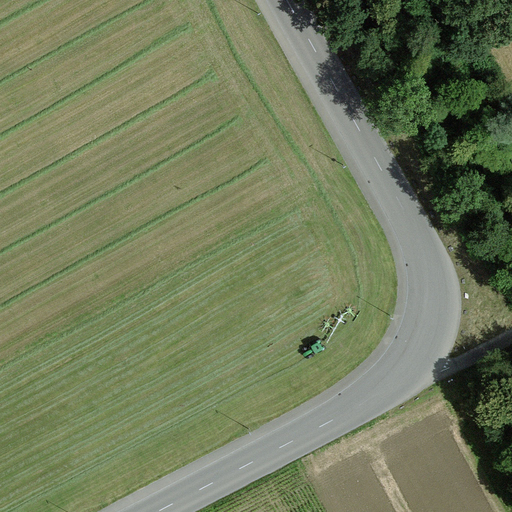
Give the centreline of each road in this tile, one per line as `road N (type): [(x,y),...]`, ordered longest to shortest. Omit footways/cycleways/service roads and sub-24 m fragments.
road 1 (unclassified): [(157,511),(359,406),(389,384),(426,321),(423,250),(286,0)]
road 2 (track): [(511,334),(359,406)]
